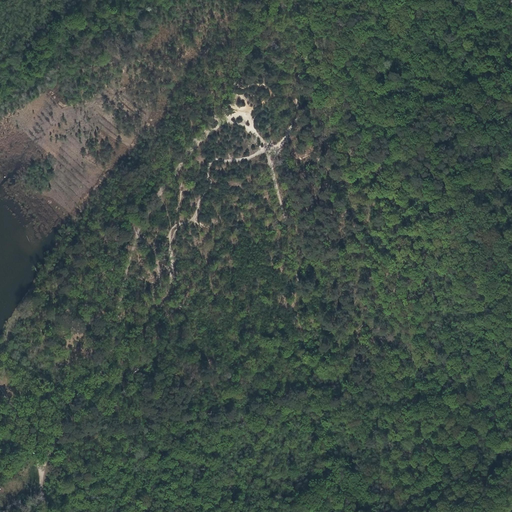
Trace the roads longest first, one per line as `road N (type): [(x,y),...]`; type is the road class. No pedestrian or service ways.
road 1 (track): [(217,124),(196,140),(137,233),(115,338),(88,404),(40,471),(39,511)]
road 2 (track): [(224,120),(255,132),(261,148),(209,162),(196,214),(170,232),(170,283),(155,309)]
